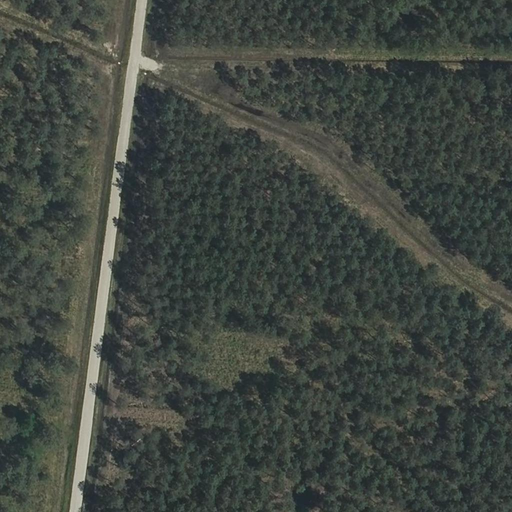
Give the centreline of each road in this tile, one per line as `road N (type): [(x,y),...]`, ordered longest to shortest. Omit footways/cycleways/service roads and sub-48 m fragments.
road 1 (track): [(77,511),(144,0)]
road 2 (track): [(511,68),(136,59)]
